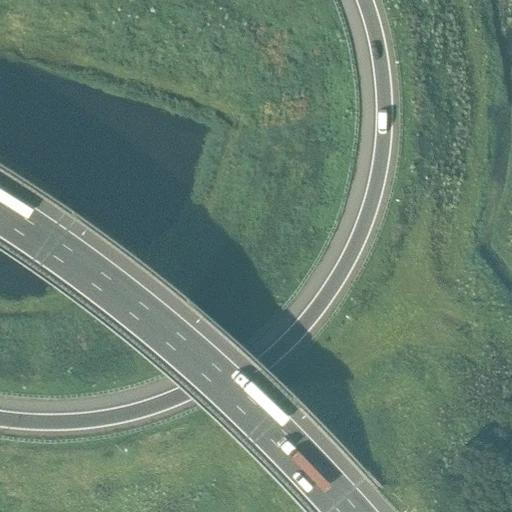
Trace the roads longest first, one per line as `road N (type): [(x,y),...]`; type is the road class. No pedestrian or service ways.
road 1 (motorway): [(364,0),(380,62),(384,138),(372,199),(343,267),(308,319),(267,359),(198,405),(140,427),(88,435),(0,430)]
road 2 (motorway): [(345,511),(151,312),(0,201)]
